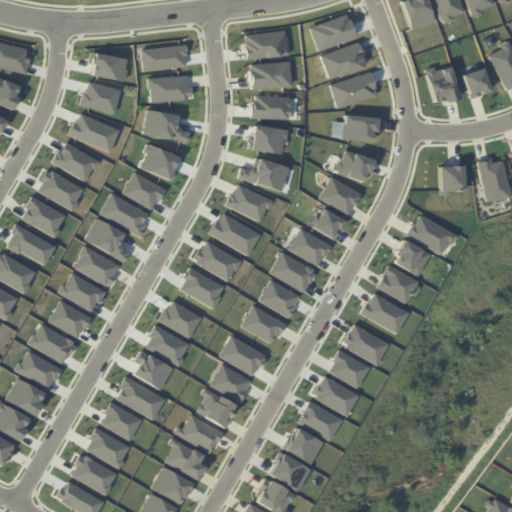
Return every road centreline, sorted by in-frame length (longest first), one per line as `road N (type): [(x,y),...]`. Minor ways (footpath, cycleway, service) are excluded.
road 1 (residential): [(207,511),(397,177),(405,98),(371,0)]
road 2 (residential): [(14,502),(202,184),(218,129),(210,15)]
road 3 (residential): [(281,0),(210,15),(60,27),(0,11)]
road 4 (residential): [(60,27),(43,110),(0,182)]
